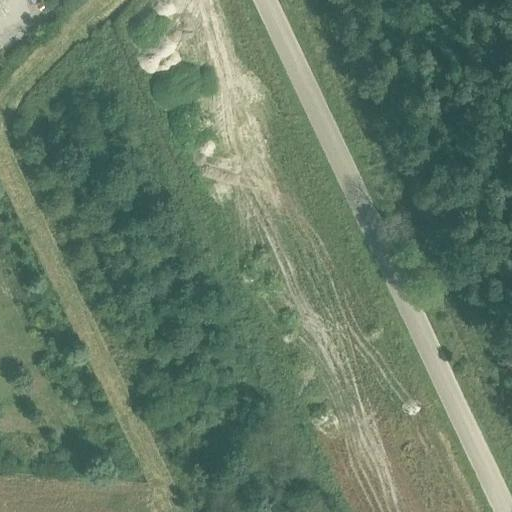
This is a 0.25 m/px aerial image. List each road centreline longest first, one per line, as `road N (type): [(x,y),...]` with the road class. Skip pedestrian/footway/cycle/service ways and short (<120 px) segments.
road 1 (unclassified): [(506,511),(264,0)]
road 2 (track): [(0,153),(174,511)]
road 3 (track): [(108,0),(66,34),(0,111)]
